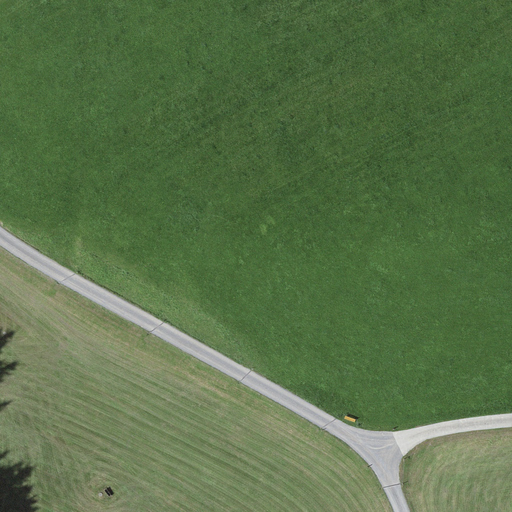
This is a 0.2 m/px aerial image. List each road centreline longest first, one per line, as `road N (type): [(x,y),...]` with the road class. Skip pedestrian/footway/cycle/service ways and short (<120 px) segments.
road 1 (track): [(400,511),(381,447),(68,280),(0,233)]
road 2 (track): [(381,447),(454,425),(511,421)]
